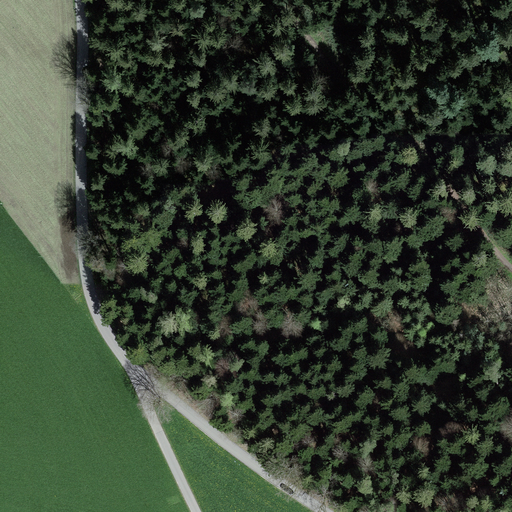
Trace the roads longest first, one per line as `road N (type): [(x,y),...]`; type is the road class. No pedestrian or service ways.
road 1 (unclassified): [(126,366),(94,317),(81,263),(75,0)]
road 2 (track): [(268,0),(511,270)]
road 3 (unclassified): [(319,511),(126,366)]
road 4 (unclassified): [(194,511),(126,366)]
